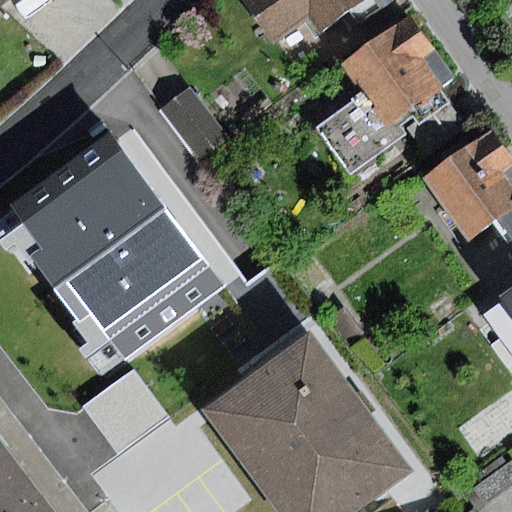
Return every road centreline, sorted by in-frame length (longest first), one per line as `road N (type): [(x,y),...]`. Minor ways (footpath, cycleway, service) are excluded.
road 1 (residential): [(0,154),(170,0)]
road 2 (residential): [(511,121),(424,0)]
